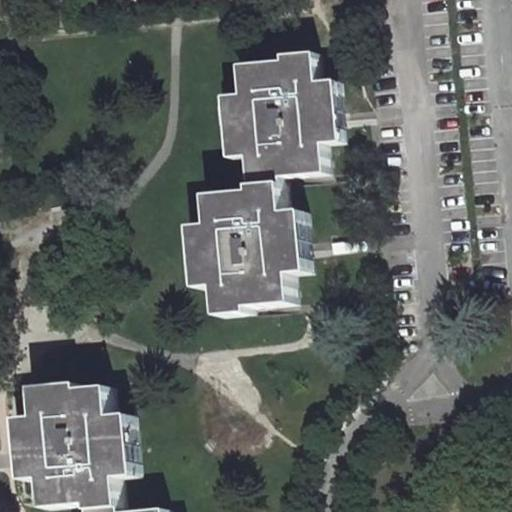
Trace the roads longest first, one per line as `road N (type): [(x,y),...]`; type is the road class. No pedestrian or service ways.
road 1 (residential): [(411,0),(431,274)]
road 2 (residential): [(437,363),(354,437),(338,468),(333,511)]
road 3 (residential): [(511,161),(497,0)]
